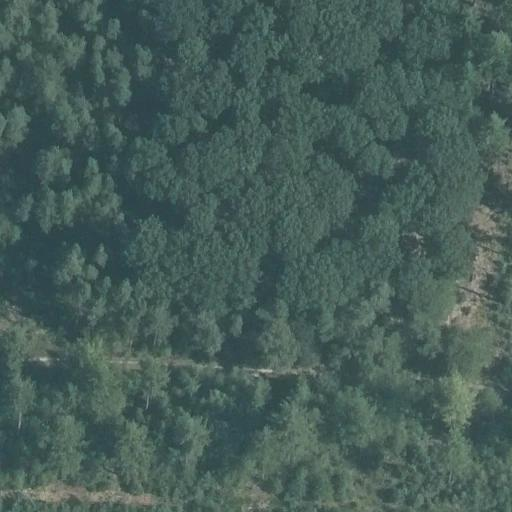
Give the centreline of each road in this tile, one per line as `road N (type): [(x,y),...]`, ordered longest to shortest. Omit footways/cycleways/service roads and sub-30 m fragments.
road 1 (track): [(0,358),(511,384)]
road 2 (track): [(430,380),(434,0)]
